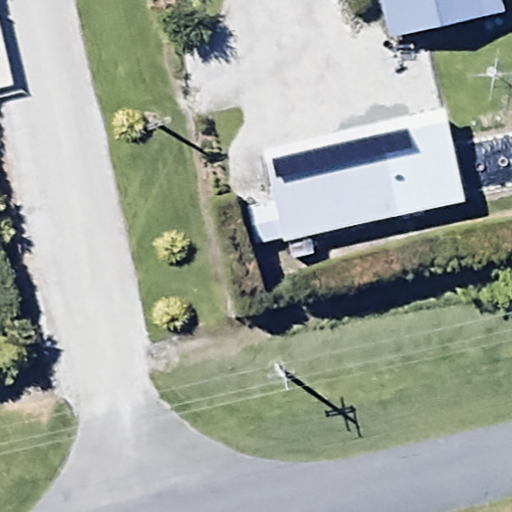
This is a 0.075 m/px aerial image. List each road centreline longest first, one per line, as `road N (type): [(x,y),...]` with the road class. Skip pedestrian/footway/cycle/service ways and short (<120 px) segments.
road 1 (unclassified): [(35,0),(140,511)]
road 2 (unclassified): [(275,511),(511,455)]
